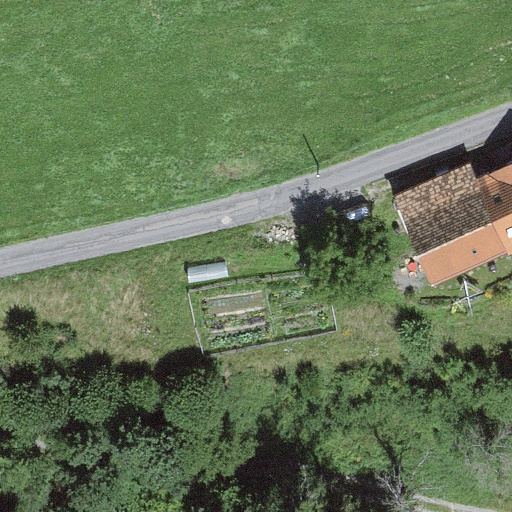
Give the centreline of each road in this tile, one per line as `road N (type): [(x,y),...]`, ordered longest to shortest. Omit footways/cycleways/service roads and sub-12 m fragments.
road 1 (residential): [(0,255),(235,203),(511,112)]
road 2 (track): [(456,511),(69,449),(0,430)]
